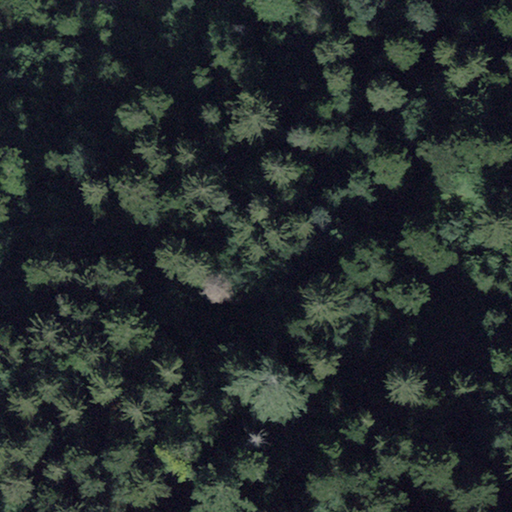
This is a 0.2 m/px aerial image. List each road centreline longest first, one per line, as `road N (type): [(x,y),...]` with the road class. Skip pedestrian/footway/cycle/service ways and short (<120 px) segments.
road 1 (track): [(0,232),(8,225),(113,237),(139,232),(186,183),(240,153),(289,153),(349,169)]
road 2 (track): [(349,169),(391,197),(436,207),(511,160)]
